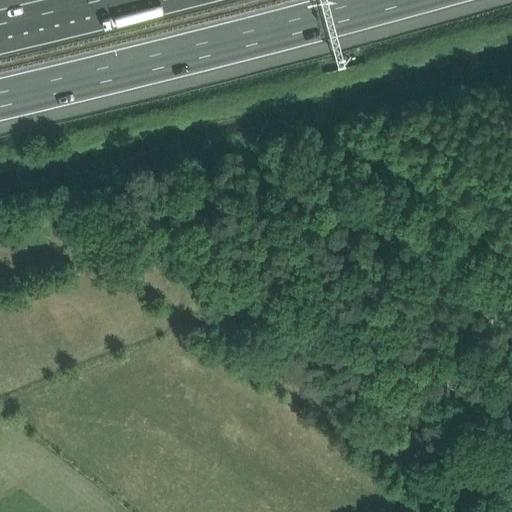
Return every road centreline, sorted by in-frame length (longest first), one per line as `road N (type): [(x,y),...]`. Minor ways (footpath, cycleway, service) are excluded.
road 1 (motorway): [(0,105),(416,0)]
road 2 (motorway): [(159,0),(0,37)]
